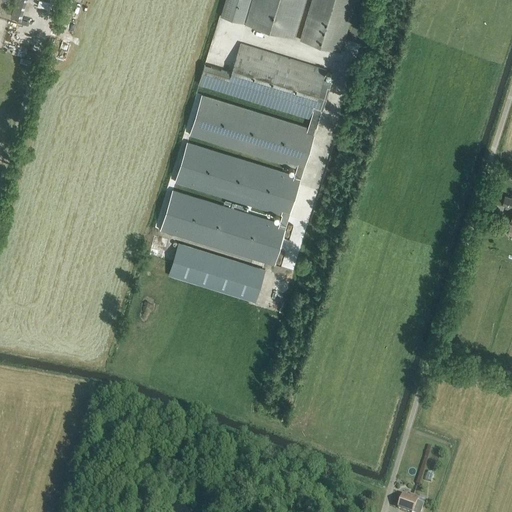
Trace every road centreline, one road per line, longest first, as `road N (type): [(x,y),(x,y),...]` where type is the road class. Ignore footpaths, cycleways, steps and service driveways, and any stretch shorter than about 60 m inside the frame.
road 1 (unclassified): [(382,511),(511,88)]
road 2 (track): [(369,0),(276,277)]
